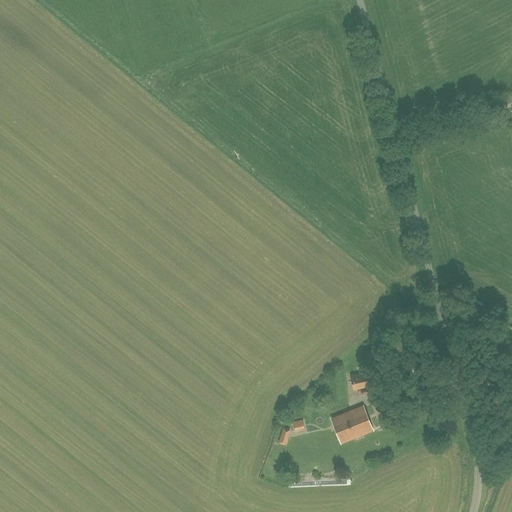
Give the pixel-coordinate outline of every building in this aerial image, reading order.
[(410,357),(403,345),(399,338),(389,344),(393,351),(400,363),(410,357)] [(352,376),(355,389),(378,383),(375,371),(352,376)] [(363,407),(332,419),(341,442),(372,429),(363,407)] [(294,422),(295,431),(304,429),(303,421),(294,422)] [(280,429),(277,443),(285,445),(287,430),(280,429)]
